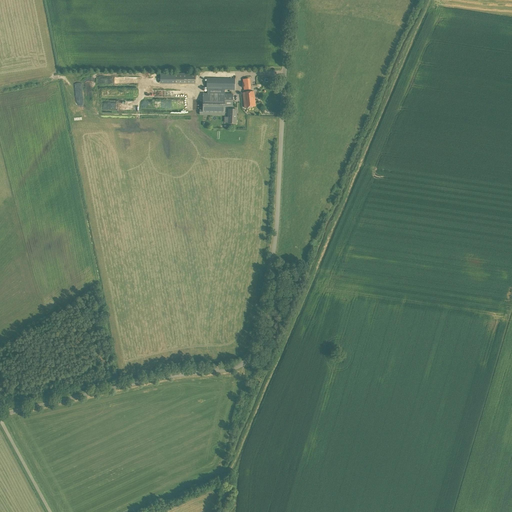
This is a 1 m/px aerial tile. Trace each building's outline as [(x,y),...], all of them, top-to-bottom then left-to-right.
[(175,74),(175,84),(195,84),(195,74),(175,74)] [(235,90),(234,78),(206,78),(206,90),(235,90)] [(111,99),(122,99),(122,91),(111,91),(111,99)] [(245,108),(255,106),(254,92),(243,93),(245,108)] [(232,107),(233,94),(224,94),(203,93),(202,110),(199,110),(199,115),(224,116),(224,107),(232,107)] [(135,101),(116,101),(117,110),(131,110),(131,105),(135,105),(135,101)] [(236,124),(237,110),(228,109),(227,123),(236,124)]
